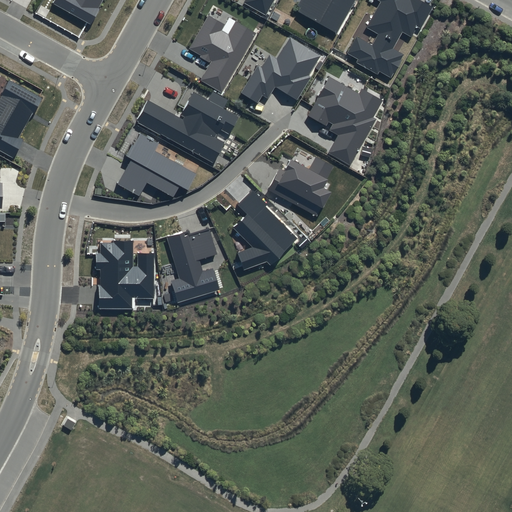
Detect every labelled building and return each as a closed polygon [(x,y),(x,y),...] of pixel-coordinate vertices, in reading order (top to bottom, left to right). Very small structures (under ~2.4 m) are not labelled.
[(55,0),(53,3),(91,24),(104,0),(55,0)] [(265,16),(266,14),(274,0),(243,0),(242,3),(265,16)] [(301,0),(296,11),(337,33),(355,0),(301,0)] [(379,0),(382,1),(367,27),(379,33),(372,45),(357,37),(348,53),(358,59),(356,62),(378,74),(379,71),(391,78),(394,73),(395,74),(403,60),(401,59),(403,54),(394,49),(403,33),(411,37),(417,26),(421,28),(432,7),(419,0),(379,0)] [(225,23),(209,14),(189,48),(210,61),(199,80),(222,93),(257,33),(235,20),(228,32),(222,29),(225,23)] [(321,56),(290,37),(277,59),(270,55),(261,68),(258,66),(242,92),(258,102),(262,94),(268,98),(275,87),(297,101),(312,77),(309,76),(321,56)] [(327,150),(347,162),(384,99),(363,86),(359,93),(330,76),(306,115),(338,133),(327,150)] [(0,145),(11,152),(42,99),(8,79),(0,91),(0,145)] [(149,100),(137,121),(213,163),(239,116),(194,92),(180,117),(149,100)] [(141,133),(116,182),(139,194),(146,180),(172,193),(178,182),(188,187),(196,172),(156,151),(160,143),(141,133)] [(316,157),(309,170),(291,160),(285,171),(279,168),(268,189),(317,216),(321,208),(323,209),(332,192),(323,188),(335,167),(316,157)] [(297,238),(252,191),(237,205),(246,214),(233,227),(252,247),(237,253),(244,270),(267,262),(270,265),(297,238)] [(190,234),(188,230),(166,237),(178,278),(170,280),(177,302),(219,289),(213,269),(202,272),(198,260),(217,254),(209,228),(190,234)] [(113,243),(100,243),(100,253),(96,253),(96,270),(100,270),(100,285),(99,285),(99,308),(131,308),(131,298),(154,298),(154,253),(138,253),(138,267),(133,267),(133,240),(113,240),(113,243)]
